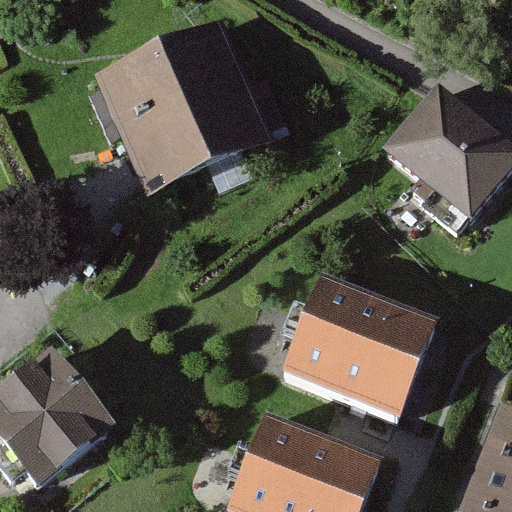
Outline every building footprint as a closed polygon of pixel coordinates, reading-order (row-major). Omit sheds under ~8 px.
[(218,47),(107,95),(152,201),(264,154),(218,47)] [(511,179),(511,168),(441,109),(394,165),(470,229),(511,179)] [(440,344),(324,298),(286,392),(403,438),(440,344)] [(60,341),(0,387),(0,446),(36,493),(124,424),(60,341)] [(511,511),(511,413),(493,407),(457,511),(511,511)] [(363,511),(376,478),(269,439),(242,511),(363,511)]
